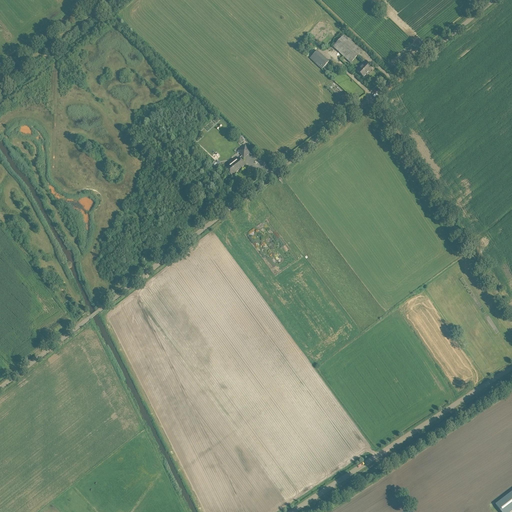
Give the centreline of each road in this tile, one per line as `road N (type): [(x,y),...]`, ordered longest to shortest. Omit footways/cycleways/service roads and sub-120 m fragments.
road 1 (unclassified): [(0,387),(493,0)]
road 2 (unclassified): [(292,511),(511,368)]
